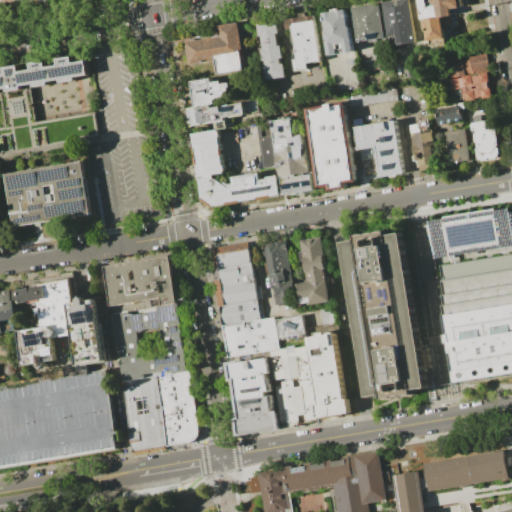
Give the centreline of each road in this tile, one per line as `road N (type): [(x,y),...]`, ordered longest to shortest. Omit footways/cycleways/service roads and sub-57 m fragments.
road 1 (residential): [(0,265),(511,179)]
road 2 (tertiary): [(149,0),(223,458)]
road 3 (tertiary): [(223,458),(511,407)]
road 4 (residential): [(0,40),(247,0)]
road 5 (tertiary): [(102,479),(223,458)]
